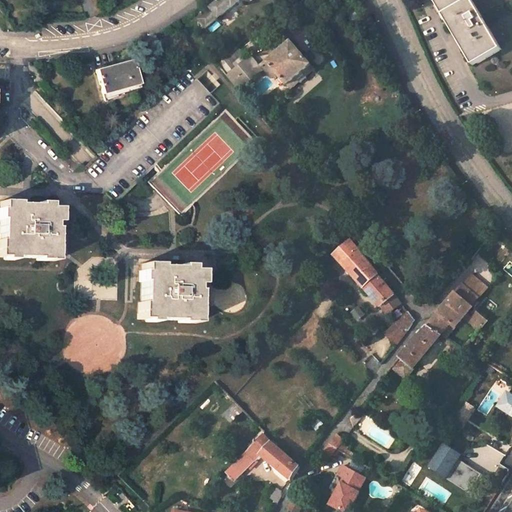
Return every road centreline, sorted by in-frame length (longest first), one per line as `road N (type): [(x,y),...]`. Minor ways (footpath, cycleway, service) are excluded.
road 1 (residential): [(511,212),(459,146),(387,0)]
road 2 (residential): [(183,0),(110,39),(0,45)]
